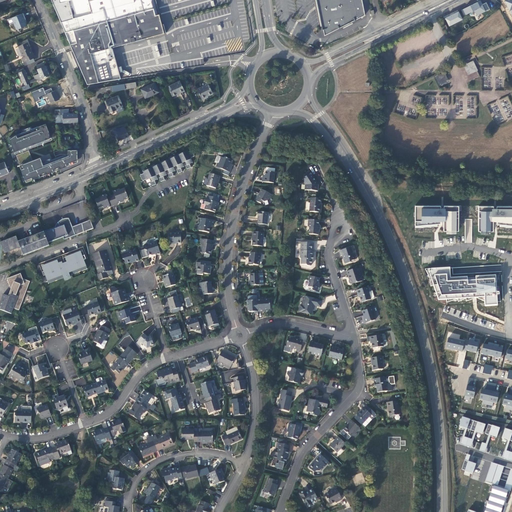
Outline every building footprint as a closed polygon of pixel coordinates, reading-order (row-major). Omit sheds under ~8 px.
[(119,78),(111,47),(163,33),(158,14),(154,15),(150,0),(51,0),(86,84),(119,78)] [(361,0),(316,0),(324,35),(364,14),(361,0)] [(481,0),(462,9),(465,16),(474,11),(476,16),(490,10),(486,2),(482,4),(481,0)] [(459,11),(445,18),(449,27),(464,20),(459,11)] [(22,14),(12,18),(17,29),(27,25),(22,14)] [(27,42),(18,45),(23,57),(21,58),(23,62),(35,57),(33,53),(31,49),(30,49),(27,42)] [(506,65),(511,63),(511,54),(503,58),(506,65)] [(50,75),(47,69),(46,66),(44,62),(36,65),(37,69),(39,74),(34,76),(35,79),(30,81),(25,70),(18,73),(24,86),(31,83),(41,78),(42,79),(50,75)] [(472,62),(466,65),(469,72),(476,69),(472,62)] [(445,74),(437,77),(440,83),(447,80),(445,74)] [(179,81),(168,86),(173,95),(184,90),(179,81)] [(154,83),(141,89),(145,98),(159,92),(154,83)] [(208,83),(197,89),(202,99),(208,96),(207,95),(213,92),(208,83)] [(52,88),(44,91),(47,99),(49,98),(51,103),(59,100),(56,91),(53,91),(52,88)] [(118,95),(106,100),(111,112),(115,110),(117,113),(122,111),(123,108),(118,95)] [(69,114),(69,109),(60,110),(60,115),(55,115),(56,123),(78,122),(78,113),(69,114)] [(16,135),(9,138),(26,182),(78,162),(77,150),(68,150),(68,154),(69,155),(44,165),(41,157),(33,160),(28,147),(52,138),(46,123),(38,126),(40,129),(17,138),(16,135)] [(119,127),(114,130),(119,140),(129,136),(125,126),(120,128),(119,127)] [(144,174),(140,176),(143,181),(150,178),(152,182),(151,183),(152,186),(156,185),(155,181),(158,179),(156,175),(159,174),(161,178),(160,178),(161,182),(165,181),(164,177),(167,175),(165,171),(168,170),(169,174),(168,174),(170,178),(174,176),(173,173),(176,171),(174,167),(176,166),(178,170),(177,170),(178,174),(183,172),(181,169),(184,167),(183,162),(185,161),(187,165),(186,166),(187,170),(191,168),(190,164),(193,163),(191,158),(195,156),(193,151),(188,153),(188,152),(183,154),(182,153),(178,155),(179,156),(174,159),(173,157),(169,158),(170,160),(165,163),(165,161),(160,163),(161,165),(156,167),(155,165),(152,167),(153,169),(148,171),(147,169),(143,171),(144,174)] [(224,158),(221,157),(219,163),(218,163),(217,167),(230,172),(232,167),(230,166),(231,164),(232,160),(225,157),(224,158)] [(5,162),(0,163),(0,175),(8,172),(5,162)] [(267,171),(266,176),(266,178),(263,178),(263,182),(274,183),(276,172),(275,172),(276,169),(267,168),(267,172),(267,171)] [(318,184),(311,173),(305,177),(304,183),(305,185),(305,190),(318,191),(318,184)] [(220,177),(210,174),(207,186),(216,188),(218,181),(219,181),(220,177)] [(99,198),(95,200),(98,209),(103,207),(104,209),(124,201),(123,199),(127,197),(124,189),(119,191),(119,189),(113,192),(113,194),(106,197),(105,194),(99,197),(99,198)] [(274,196),(263,190),(256,201),(262,204),(263,202),(265,202),(269,201),(269,200),(271,201),(274,196)] [(220,199),(207,195),(206,199),(205,199),(203,204),(201,204),(200,209),(215,212),(216,206),(217,206),(220,199)] [(321,199),(311,198),(310,211),(320,212),(321,207),(320,207),(321,199)] [(415,205),(415,228),(444,226),(444,231),(458,232),(458,206),(415,205)] [(493,226),(511,228),(511,206),(479,206),(478,232),(481,232),(481,234),(490,234),(490,232),(493,232),(493,226)] [(269,213),(259,212),(258,217),(259,217),(259,224),(268,225),(269,213)] [(59,225),(43,231),(44,233),(48,243),(63,237),(64,240),(84,232),(93,228),(90,220),(72,227),(69,218),(67,218),(64,219),(62,220),(60,221),(58,222),(59,225)] [(214,220),(201,218),(200,225),(199,226),(198,229),(199,231),(210,232),(211,224),(213,225),(214,220)] [(319,220),(309,219),(308,226),(310,228),(309,234),(318,235),(319,225),(319,220)] [(181,243),(181,232),(177,232),(176,233),(170,233),(168,235),(169,244),(174,244),(174,243),(177,243),(181,243)] [(264,233),(253,232),(253,236),(254,237),(253,245),(263,246),(264,233)] [(49,246),(48,243),(44,233),(19,243),(16,236),(0,243),(4,253),(20,247),(23,256),(49,246)] [(214,241),(202,239),(200,246),(201,246),(200,252),(201,253),(204,254),(204,258),(209,258),(210,255),(211,249),(212,249),(214,241)] [(160,253),(157,242),(149,244),(148,244),(144,245),(143,246),(145,250),(146,250),(148,256),(155,253),(155,255),(160,253)] [(312,265),(312,259),(312,256),(314,256),(314,251),(313,251),(314,243),(305,242),(305,244),(301,243),(300,257),(301,258),(301,264),(306,264),(307,266),(310,266),(312,265)] [(351,247),(339,250),(341,255),(343,255),(344,258),(343,259),(344,263),(346,264),(350,262),(351,260),(356,259),(355,254),(353,255),(351,247)] [(139,261),(136,250),(122,254),(123,259),(125,260),(126,264),(134,262),(135,262),(139,261)] [(45,275),(47,281),(63,276),(64,278),(65,281),(71,278),(70,276),(69,273),(86,267),(84,260),(86,259),(83,251),(63,258),(64,261),(59,264),(57,260),(42,266),(45,275)] [(100,282),(107,280),(105,275),(113,272),(107,252),(93,257),(100,276),(98,276),(100,282)] [(262,254),(251,253),(250,257),(249,257),(249,265),(253,265),(254,264),(260,265),(260,260),(262,260),(262,254)] [(211,269),(212,263),(200,261),(200,263),(197,263),(196,267),(197,268),(197,269),(198,271),(197,275),(203,275),(203,274),(211,275),(211,269)] [(86,267),(69,273),(70,276),(87,269),(86,267)] [(361,267),(346,271),(347,276),(349,275),(350,278),(349,280),(350,283),(351,284),(362,281),(361,276),(363,275),(361,267)] [(485,306),(498,306),(496,275),(451,277),(450,268),(426,270),(430,278),(431,286),(433,285),(438,300),(484,297),(485,306)] [(7,278),(11,289),(13,288),(10,297),(8,296),(3,294),(0,303),(0,309),(11,314),(13,309),(18,310),(30,282),(23,279),(20,273),(9,278),(7,278)] [(173,273),(163,276),(165,283),(164,283),(166,288),(176,285),(175,282),(175,280),(173,273)] [(259,273),(250,274),(251,286),(264,285),(263,273),(259,273)] [(320,278),(309,275),(309,280),(310,281),(308,286),(312,287),(312,289),(313,290),(319,292),(320,286),(318,285),(320,278)] [(63,276),(47,281),(48,284),(64,278),(63,276)] [(210,282),(199,283),(199,288),(202,290),(202,295),(212,294),(210,282)] [(116,287),(111,288),(116,305),(130,301),(129,296),(128,296),(126,289),(120,291),(116,287)] [(368,287),(357,290),(358,295),(359,295),(361,302),(371,299),(369,293),(369,291),(368,287)] [(177,295),(167,299),(170,306),(169,306),(171,311),(182,307),(181,302),(180,303),(177,295)] [(254,313),(258,313),(258,310),(257,300),(257,295),(249,296),(248,297),(249,301),(247,301),(248,306),(249,306),(249,311),(250,312),(254,312),(254,313)] [(323,300),(305,296),(303,306),(300,307),(299,311),(312,314),(314,306),(321,307),(323,300)] [(271,299),(257,300),(258,310),(263,310),(263,312),(267,311),(269,310),(269,309),(271,309),(270,304),(271,304),(271,299)] [(97,302),(86,306),(89,316),(94,314),(94,315),(101,313),(97,302)] [(72,313),(63,316),(66,326),(67,326),(81,321),(76,308),(71,309),(72,313)] [(129,308),(119,311),(122,320),(124,319),(126,324),(136,321),(134,315),(131,316),(129,308)] [(373,308),(362,311),(365,318),(364,319),(365,322),(366,323),(375,320),(374,315),(375,315),(373,308)] [(216,312),(206,315),(209,327),(219,324),(216,317),(217,317),(216,312)] [(197,318),(186,321),(189,331),(195,329),(196,330),(200,328),(197,318)] [(51,319),(39,323),(42,332),(49,330),(50,331),(55,329),(51,319)] [(12,329),(14,324),(7,321),(5,327),(12,329)] [(175,326),(169,328),(171,338),(182,334),(179,324),(174,325),(175,326)] [(98,332),(93,342),(101,345),(103,341),(105,341),(106,339),(111,330),(110,328),(103,325),(100,331),(98,332)] [(26,345),(30,343),(33,342),(34,344),(38,342),(33,329),(28,330),(30,333),(23,335),(21,337),(23,340),(24,340),(26,344),(26,345)] [(144,334),(139,341),(147,349),(151,348),(150,347),(154,345),(151,337),(148,338),(144,334)] [(370,336),(367,337),(367,342),(371,341),(372,348),(383,347),(382,335),(370,336)] [(295,338),(288,337),(286,347),(296,349),(296,351),(300,352),(303,340),(299,339),(295,338)] [(464,341),(449,337),(446,349),(462,352),(463,350),(466,351),(469,341),(465,340),(464,341)] [(475,339),(469,338),(469,341),(466,351),(476,353),(479,342),(474,341),(475,339)] [(315,342),(310,341),(308,353),(321,356),(323,345),(315,343),(315,342)] [(481,354),(491,356),(494,343),(488,342),(488,344),(483,343),(481,354)] [(499,344),(494,343),(491,356),(501,358),(503,348),(499,347),(499,344)] [(336,347),(331,346),(329,356),(342,359),(344,350),(335,348),(336,347)] [(128,364),(133,357),(134,358),(137,354),(129,347),(120,357),(128,364)] [(89,349),(84,351),(85,353),(82,354),(78,356),(82,365),(93,361),(89,349)] [(1,355),(0,355),(0,370),(2,371),(5,364),(6,364),(9,360),(8,359),(11,353),(4,350),(1,355)] [(113,364),(117,355),(109,351),(105,360),(113,364)] [(235,358),(222,351),(217,360),(231,367),(235,358)] [(383,356),(371,358),(371,363),(372,363),(373,370),(383,369),(382,363),(383,362),(383,356)] [(128,364),(120,357),(110,369),(114,372),(115,371),(119,374),(125,367),(128,364)] [(195,362),(189,365),(191,373),(198,371),(198,369),(209,366),(206,357),(194,360),(195,362)] [(43,364),(33,367),(36,374),(38,380),(49,376),(47,371),(46,371),(43,364)] [(20,370),(14,366),(10,375),(18,380),(22,383),(26,376),(26,374),(23,372),(25,370),(21,368),(20,370)] [(180,381),(176,369),(172,370),(171,368),(166,369),(166,370),(162,371),(157,372),(159,380),(162,379),(163,380),(166,382),(169,381),(170,382),(174,381),(175,382),(180,381)] [(292,368),(290,372),(287,375),(289,378),(288,381),(298,384),(298,381),(300,381),(301,378),(302,378),(304,371),(292,368)] [(243,376),(233,378),(236,391),(246,390),(243,376)] [(374,379),(374,385),(377,385),(377,387),(376,387),(378,392),(388,391),(386,383),(388,383),(387,377),(374,379)] [(469,377),(464,399),(469,401),(470,398),(474,399),(476,387),(472,386),(473,378),(469,377)] [(97,393),(97,394),(102,393),(102,392),(109,390),(105,380),(94,384),(97,393)] [(204,395),(206,399),(220,395),(221,394),(220,390),(217,391),(216,386),(214,386),(212,387),(210,381),(201,384),(203,390),(202,391),(203,395),(204,395)] [(482,404),(487,405),(492,383),(487,382),(486,389),(482,388),(479,400),(482,400),(482,404)] [(497,384),(492,383),(487,405),(493,406),(493,403),(497,404),(499,392),(495,391),(497,384)] [(97,393),(94,384),(83,388),(86,397),(97,393)] [(505,409),(511,410),(511,403),(511,387),(510,387),(509,395),(505,394),(502,405),(506,406),(505,409)] [(165,395),(164,396),(166,400),(171,398),(175,412),(185,409),(180,395),(178,396),(177,392),(176,388),(163,392),(164,394),(165,394),(165,395)] [(289,411),(291,403),(290,403),(291,396),(292,392),(282,390),(281,394),(282,395),(279,405),(280,405),(279,409),(289,411)] [(137,398),(135,401),(136,402),(145,407),(152,396),(144,391),(139,399),(137,398)] [(58,394),(52,396),(57,409),(59,410),(68,406),(64,396),(59,398),(58,394)] [(220,395),(206,399),(207,403),(205,403),(207,408),(209,413),(220,410),(217,400),(221,398),(220,395)] [(243,398),(232,400),(232,404),(233,403),(234,415),(244,414),(244,407),(245,407),(244,403),(243,402),(243,398)] [(324,407),(325,400),(317,399),(317,401),(314,400),(309,399),(307,406),(304,406),(303,413),(308,414),(308,412),(313,413),(312,415),(317,416),(319,415),(320,411),(319,409),(320,406),(324,407)] [(398,401),(386,403),(387,409),(388,409),(389,416),(390,417),(394,416),(395,415),(400,415),(398,401)] [(144,413),(147,409),(145,407),(136,402),(133,406),(134,406),(129,414),(138,419),(143,412),(144,413)] [(47,405),(37,409),(41,419),(47,417),(47,418),(51,416),(47,405)] [(365,422),(371,415),(373,417),(376,414),(367,405),(365,408),(364,408),(361,411),(360,411),(358,413),(358,415),(365,422)] [(22,412),(15,412),(15,422),(23,422),(23,424),(31,424),(32,407),(22,407),(22,412)] [(459,426),(471,430),(474,420),(462,416),(459,426)] [(112,426),(108,428),(111,437),(115,435),(114,432),(119,430),(120,434),(126,432),(123,424),(122,424),(121,419),(111,423),(112,426)] [(474,420),(471,430),(483,434),(486,424),(474,420)] [(350,424),(344,430),(351,437),(360,428),(352,421),(349,424),(350,424)] [(497,438),(500,427),(488,423),(485,434),(497,438)] [(297,440),(299,434),(299,431),(301,431),(302,427),(289,424),(287,432),(289,433),(288,438),(297,440)] [(237,427),(226,432),(227,434),(227,436),(238,431),(237,427)] [(111,437),(108,428),(104,429),(104,428),(92,432),(96,441),(107,437),(107,439),(111,437)] [(511,441),(511,430),(505,428),(502,438),(511,441)] [(194,442),(198,442),(198,433),(198,432),(194,432),(194,430),(182,430),(182,440),(194,440),(194,442)] [(227,434),(222,436),(222,437),(225,444),(230,442),(231,444),(242,439),(239,431),(238,431),(227,436),(227,434)] [(198,433),(198,442),(202,442),(208,442),(213,442),(213,432),(202,432),(202,433),(198,433)] [(153,441),(157,451),(173,444),(169,435),(158,440),(156,436),(152,438),(153,441)] [(336,440),(330,446),(337,453),(346,444),(338,437),(335,440),(336,440)] [(51,448),(55,459),(56,460),(61,458),(59,455),(72,450),(68,439),(59,443),(55,445),(55,446),(51,448)] [(153,453),(157,451),(153,441),(139,447),(143,456),(153,452),(153,453)] [(290,446),(279,443),(277,448),(279,449),(278,452),(279,454),(278,458),(279,461),(286,463),(288,456),(290,451),(289,450),(290,446)] [(14,446),(6,460),(16,465),(17,466),(19,461),(18,461),(22,454),(18,452),(20,449),(14,446)] [(51,448),(51,447),(46,449),(47,449),(43,450),(43,451),(36,454),(40,466),(50,462),(49,460),(50,459),(51,460),(55,459),(51,448)] [(136,464),(140,461),(132,450),(128,453),(129,454),(120,461),(123,465),(125,464),(127,468),(130,466),(132,468),(135,466),(133,464),(135,462),(136,464)] [(321,471),(328,464),(329,463),(321,455),(315,461),(316,462),(313,464),(311,464),(309,466),(310,469),(314,473),(315,471),(321,471)] [(16,465),(6,460),(4,464),(4,465),(0,472),(0,474),(8,479),(16,465)] [(473,474),(476,463),(465,460),(461,469),(465,470),(465,471),(473,474)] [(184,467),(180,468),(182,478),(186,477),(187,478),(199,475),(198,471),(196,465),(191,466),(184,468),(184,467)] [(207,467),(197,470),(199,476),(209,474),(207,467)] [(182,478),(180,468),(176,469),(175,468),(166,471),(165,469),(161,470),(162,477),(164,477),(166,483),(172,481),(172,480),(177,478),(178,481),(183,480),(182,478)] [(224,481),(222,477),(221,474),(223,473),(221,469),(210,473),(212,479),(213,479),(215,484),(224,481)] [(119,471),(111,470),(110,473),(108,473),(107,478),(109,478),(109,481),(113,481),(112,485),(114,485),(114,489),(121,490),(122,486),(124,486),(124,479),(118,478),(119,471)] [(0,474),(0,490),(0,491),(2,487),(3,487),(6,483),(9,479),(8,479),(0,474)] [(278,482),(269,479),(264,493),(274,497),(278,486),(277,485),(278,482)] [(160,488),(152,483),(148,490),(146,489),(144,492),(148,495),(154,499),(160,488)] [(477,511),(468,509),(467,511),(501,511),(508,490),(493,485),(484,511),(477,511)] [(336,488),(332,490),(333,492),(326,496),(330,504),(338,500),(338,501),(342,499),(336,488)] [(318,500),(313,490),(307,494),(306,491),(300,494),(308,509),(313,506),(312,503),(318,500)] [(154,499),(148,495),(143,504),(150,505),(154,499)] [(116,503),(113,502),(106,501),(104,507),(109,508),(108,511),(118,511),(119,507),(116,506),(116,503)] [(209,504),(200,501),(199,505),(198,505),(195,511),(208,511),(210,508),(208,508),(209,504)]
